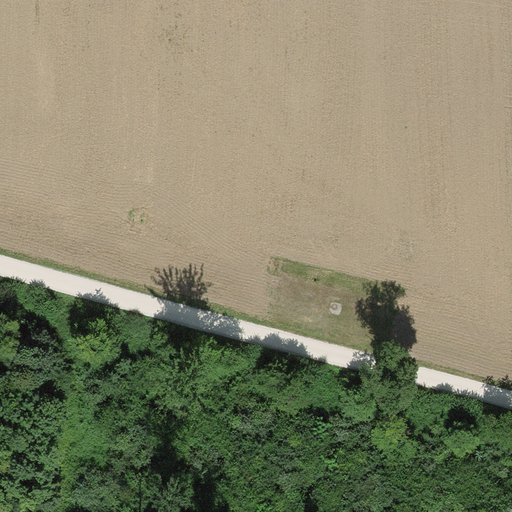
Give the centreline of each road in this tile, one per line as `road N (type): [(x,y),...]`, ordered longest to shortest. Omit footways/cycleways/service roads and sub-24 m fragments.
road 1 (track): [(0,268),(457,403),(511,412)]
road 2 (track): [(75,291),(63,511)]
